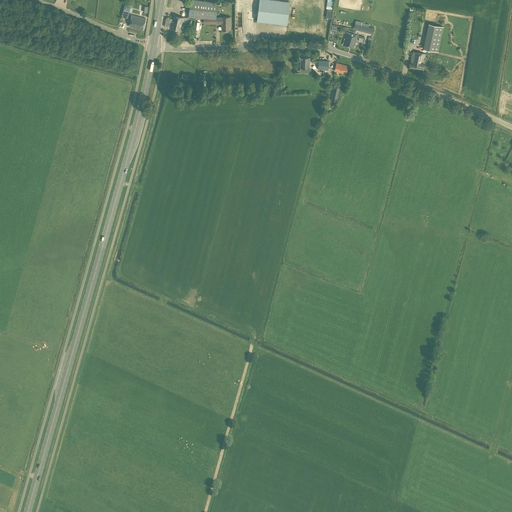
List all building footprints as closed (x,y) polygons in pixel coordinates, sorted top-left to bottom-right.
[(222,17),(216,17),(217,5),(218,2),(200,0),(189,0),(188,17),(203,19),(203,24),(222,24),(222,30),(229,30),(229,26),(230,26),(230,17),(222,17)] [(287,24),(290,1),(279,0),(259,0),(257,21),(287,24)] [(132,8),(133,3),(126,2),(122,17),(127,18),(130,8),(132,8)] [(142,30),(145,18),(132,15),(129,26),(142,30)] [(181,30),(184,18),(172,15),(170,19),(166,18),(164,26),(181,30)] [(438,52),(443,27),(428,23),(423,48),(438,52)] [(445,53),(453,54),(458,30),(443,28),(440,44),(446,46),(445,53)] [(354,48),(356,40),(357,36),(346,32),(342,45),(354,48)] [(430,66),(432,54),(412,52),(410,63),(409,63),(408,68),(423,70),(423,65),(430,66)] [(309,68),(310,58),(300,57),(300,68),(309,68)] [(327,69),(328,61),(318,60),(318,69),(327,69)] [(345,78),(348,66),(336,62),(334,71),(337,72),(336,75),(345,78)] [(336,102),(339,87),(334,86),(330,100),(336,102)]
